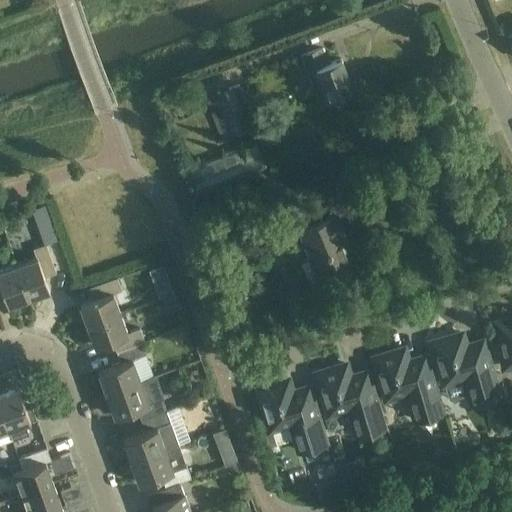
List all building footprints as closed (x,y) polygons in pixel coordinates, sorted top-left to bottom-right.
[(353,89),(341,59),(328,64),(322,49),(302,56),(319,102),(353,89)] [(238,103),(245,100),(240,85),(217,94),(233,135),(248,129),(238,103)] [(430,130),(424,115),(421,107),(392,119),(395,127),(401,142),(430,130)] [(338,236),(342,234),(336,218),(300,232),(312,261),(302,265),(312,288),(353,272),(338,236)] [(252,248),(244,226),(219,236),(228,258),(252,248)] [(37,258),(17,265),(29,298),(50,290),(45,277),(57,273),(46,245),(34,249),(37,258)] [(29,298),(17,265),(0,271),(0,293),(3,292),(8,305),(29,298)] [(80,304),(88,325),(120,314),(113,294),(122,291),(118,278),(89,288),(93,300),(80,304)] [(181,305),(177,294),(166,298),(170,309),(181,305)] [(128,334),(120,314),(88,325),(96,346),(112,340),(117,352),(142,343),(145,342),(140,329),(128,334)] [(511,320),(497,323),(505,367),(511,365),(511,320)] [(462,334),(432,342),(444,383),(466,377),(474,406),(499,398),(482,342),(466,347),(462,334)] [(147,355),(142,343),(117,352),(121,363),(99,371),(107,394),(141,382),(133,360),(147,355)] [(404,349),(374,358),(387,399),(408,392),(416,421),(441,413),(424,357),(408,362),(404,349)] [(346,365),(316,373),(329,414),(350,408),(358,436),(383,429),(366,373),(350,378),(346,365)] [(167,410),(162,398),(155,377),(141,382),(107,394),(115,416),(137,408),(141,419),(167,410)] [(288,380),(258,389),(271,429),(292,423),(300,452),(325,444),(308,388),(292,393),(288,380)] [(18,387),(0,393),(0,405),(8,429),(9,429),(13,440),(29,434),(25,423),(37,419),(32,406),(26,408),(18,387)] [(8,429),(0,405),(0,444),(13,440),(9,429),(8,429)] [(131,461),(178,445),(167,410),(141,419),(145,431),(123,439),(131,461)] [(186,466),(178,445),(131,461),(139,484),(161,476),(166,487),(191,478),(187,466),(186,466)] [(19,458),(23,470),(46,462),(51,460),(47,448),(19,458)] [(46,462),(23,470),(13,474),(21,495),(53,483),(46,462)] [(36,511),(61,503),(53,483),(21,495),(27,511),(36,511)] [(190,511),(180,483),(145,495),(151,511),(190,511)] [(63,511),(61,503),(36,511),(63,511)]
